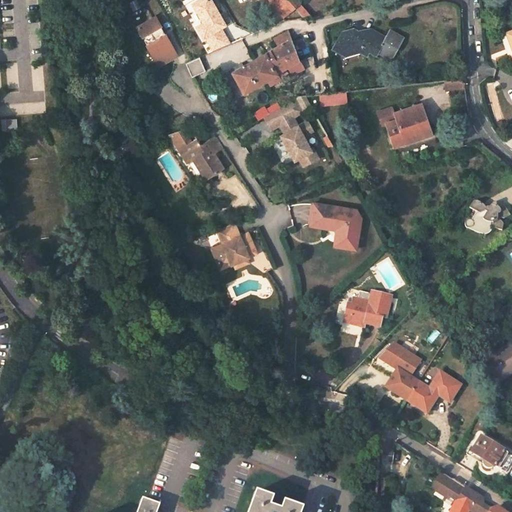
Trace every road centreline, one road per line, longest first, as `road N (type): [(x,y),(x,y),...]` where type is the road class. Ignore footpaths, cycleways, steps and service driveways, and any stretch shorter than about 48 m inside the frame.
road 1 (unclassified): [(511,505),(350,414),(122,379),(46,324),(0,269)]
road 2 (unknown): [(215,70),(293,32),(435,0)]
road 3 (residential): [(467,0),(475,120),(511,154)]
